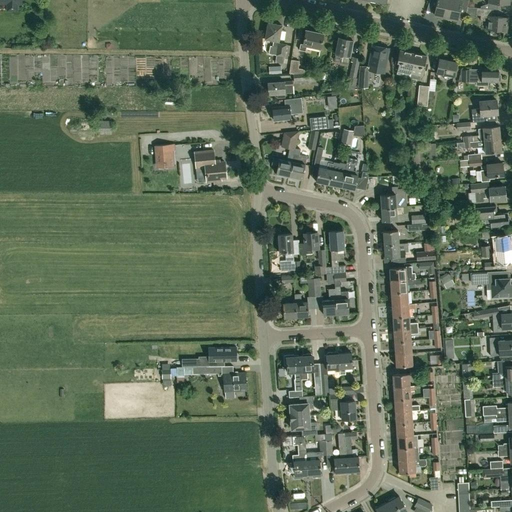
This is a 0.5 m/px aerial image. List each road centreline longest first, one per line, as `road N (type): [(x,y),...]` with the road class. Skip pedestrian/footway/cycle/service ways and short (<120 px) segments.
road 1 (residential): [(511,53),(257,0)]
road 2 (residential): [(366,332),(353,218),(255,191)]
road 3 (residential): [(323,511),(375,474),(366,332)]
road 4 (residential): [(255,191),(240,0)]
road 5 (residential): [(277,511),(262,338)]
road 6 (residential): [(262,338),(255,191)]
